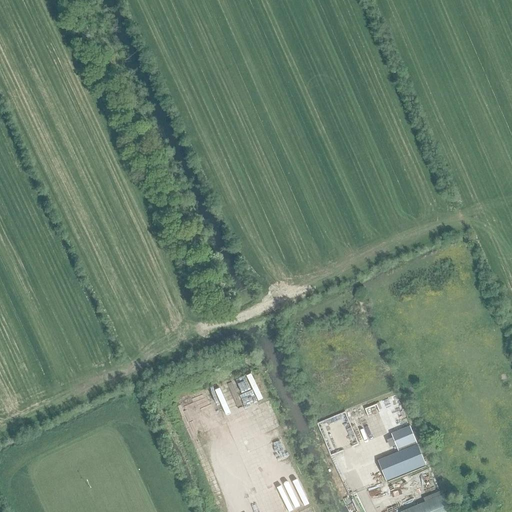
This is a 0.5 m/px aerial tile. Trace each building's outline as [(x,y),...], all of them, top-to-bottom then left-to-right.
[(244,373),(255,397),(260,394),(248,371),(244,373)] [(231,385),(217,389),(219,395),(233,390),(231,385)] [(227,396),(238,419),(243,417),(231,394),(227,396)] [(427,465),(410,427),(391,434),(399,453),(380,461),(388,481),(427,465)] [(441,491),(423,499),(425,504),(443,497),(441,491)] [(449,511),(443,497),(425,504),(405,511),(449,511)]
